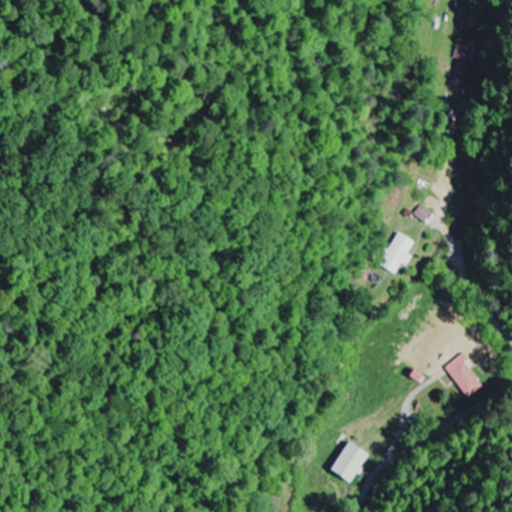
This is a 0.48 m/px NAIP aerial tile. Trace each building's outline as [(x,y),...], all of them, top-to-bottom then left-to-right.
[(483,45),(457,43),(456,62),(481,64),(483,45)] [(425,224),(431,216),(421,208),(414,216),(425,224)] [(415,244),(399,234),(389,252),(386,250),(377,265),(396,276),(402,266),(407,269),(413,258),(409,256),(415,244)] [(474,368),(462,356),(445,371),(470,400),(484,387),(470,371),(474,368)] [(370,457),(347,443),(330,472),(352,486),(370,457)]
